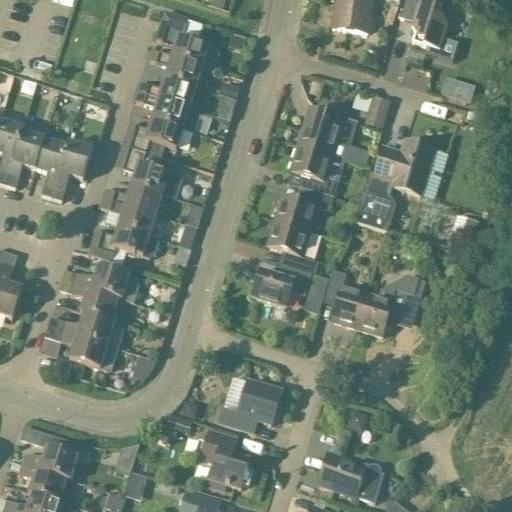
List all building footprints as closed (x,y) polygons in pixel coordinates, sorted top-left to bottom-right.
[(374,0),(339,0),(335,31),(369,37),(374,0)] [(405,0),(407,0),(400,22),(414,26),(412,30),(416,36),(413,47),(427,52),(425,58),(453,66),(459,47),(444,43),(448,31),(443,21),(439,20),(442,11),(429,7),(418,4),(419,0),(405,0)] [(216,52),(185,42),(189,31),(165,23),(159,45),(178,51),(175,61),(215,74),(220,59),(216,52)] [(399,84),(405,57),(391,54),(385,81),(399,84)] [(215,74),(175,61),(155,55),(152,66),(171,72),(168,82),(198,91),(205,71),(215,75),(215,74)] [(414,87),(428,91),(432,74),(417,71),(414,87)] [(30,98),(33,86),(0,75),(0,101),(9,104),(12,93),(30,98)] [(168,82),(165,94),(146,88),(143,97),(192,112),(198,91),(168,82)] [(231,121),(235,96),(221,94),(217,119),(231,121)] [(106,117),(108,107),(58,96),(50,131),(60,134),(58,145),(70,148),(79,111),(106,117)] [(192,112),(143,97),(140,107),(158,113),(155,123),(196,136),(201,116),(192,114),(192,112)] [(373,101),(365,129),(383,134),(391,106),(373,101)] [(332,119),(328,131),(308,124),(299,151),(333,161),(337,149),(350,153),(353,140),(377,148),(380,140),(355,133),(357,126),(332,119)] [(132,129),(126,151),(162,162),(165,150),(179,154),(185,135),(196,137),(196,136),(155,123),(152,135),(132,129)] [(2,126),(0,133),(0,159),(5,161),(0,178),(0,187),(8,190),(25,137),(26,134),(2,126)] [(25,137),(8,190),(18,193),(25,170),(37,174),(47,144),(25,137)] [(70,151),(47,144),(37,174),(50,178),(43,199),(54,202),(70,151)] [(385,151),(384,154),(377,152),(355,226),(389,236),(397,210),(391,199),(393,191),(422,200),(437,154),(406,144),(402,156),(385,151)] [(70,151),(54,202),(64,205),(71,180),(85,185),(94,154),(71,147),(70,151)] [(162,162),(126,151),(119,174),(138,180),(135,190),(165,200),(171,179),(145,170),(148,159),(161,163),(162,162)] [(333,161),(299,151),(292,175),(313,182),(309,195),(334,203),(338,189),(326,186),(333,161)] [(135,190),(131,201),(105,193),(102,203),(159,220),(165,200),(135,190)] [(309,195),(306,206),(285,199),(276,225),(310,236),(318,211),(330,215),(334,203),(309,195)] [(350,204),(359,208),(363,197),(358,195),(351,200),(350,204)] [(159,220),(102,203),(99,213),(125,221),(122,232),(152,241),(159,220)] [(185,227),(197,231),(203,212),(191,209),(185,227)] [(310,236),(276,225),(269,250),(290,257),(286,270),(312,278),(313,277),(311,276),(314,264),(303,261),(310,236)] [(122,232),(119,243),(99,237),(92,258),(116,265),(120,254),(150,263),(154,261),(159,244),(152,242),(152,241),(122,232)] [(0,284),(9,256),(0,253),(0,284)] [(9,256),(0,284),(0,319),(13,323),(23,292),(10,288),(19,259),(9,256)] [(286,270),(282,281),(261,275),(253,301),(288,312),(293,295),(306,299),(312,278),(286,270)] [(64,285),(119,302),(123,303),(135,307),(140,289),(136,282),(130,280),(100,271),(96,283),(67,275),(64,285)] [(369,297),(343,290),(346,280),(335,276),(327,301),(339,305),(332,326),(358,334),(369,297)] [(379,300),(369,297),(358,334),(382,342),(387,326),(412,334),(426,286),(408,280),(380,295),(379,300)] [(119,302),(64,285),(61,295),(86,302),(82,316),(85,317),(112,325),(119,302)] [(51,322),(48,332),(118,353),(124,334),(113,331),(115,326),(112,325),(85,317),(81,331),(51,322)] [(118,353),(48,332),(45,342),(75,351),(71,365),(111,377),(118,353)] [(282,397),(249,386),(239,418),(225,414),(221,426),(248,435),(251,424),(272,430),(282,397)] [(346,415),(344,433),(363,435),(365,417),(346,415)] [(193,427),(170,420),(166,432),(189,439),(193,427)] [(210,435),(206,447),(200,445),(195,459),(202,461),(201,466),(212,469),(205,491),(225,497),(227,489),(243,493),(244,488),(250,490),(254,476),(248,474),(251,465),(235,460),(239,444),(210,435)] [(27,459),(24,470),(71,485),(78,461),(68,457),(71,446),(44,438),(40,450),(48,453),(44,465),(27,459)] [(120,459),(135,464),(139,450),(121,454),(120,459)] [(357,467),(356,469),(330,461),(322,490),(375,507),(384,479),(382,478),(381,474),(377,471),(374,469),(369,471),(357,467)] [(71,485),(24,470),(21,480),(34,484),(30,497),(33,498),(64,508),(70,509),(74,507),(75,502),(70,489),(71,485)] [(133,475),(126,499),(141,503),(145,488),(148,489),(150,483),(146,482),(147,479),(133,475)] [(219,511),(221,507),(186,497),(181,511),(219,511)] [(33,498),(29,511),(7,505),(4,511),(71,511),(70,511),(63,509),(64,508),(33,498)] [(119,511),(123,502),(108,498),(104,511),(119,511)]
